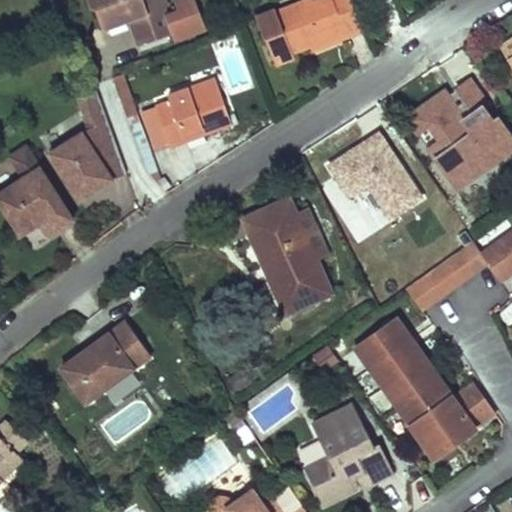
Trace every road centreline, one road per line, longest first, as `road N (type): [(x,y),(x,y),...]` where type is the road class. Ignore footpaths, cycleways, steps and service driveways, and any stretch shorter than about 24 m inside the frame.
road 1 (residential): [(0,346),(183,207),(483,0)]
road 2 (residential): [(511,402),(482,328),(511,289)]
